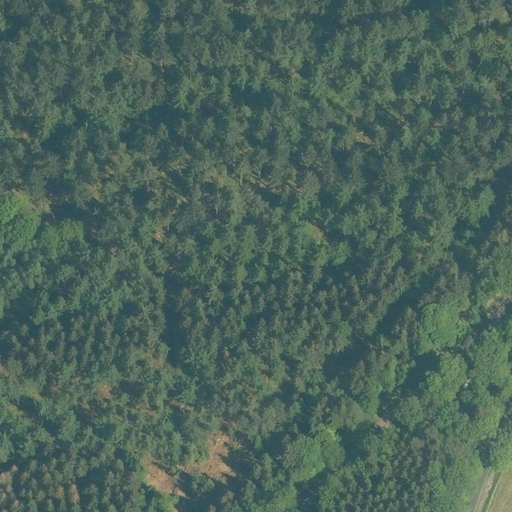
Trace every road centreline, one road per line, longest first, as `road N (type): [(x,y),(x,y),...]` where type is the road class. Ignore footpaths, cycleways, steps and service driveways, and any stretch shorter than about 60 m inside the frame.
road 1 (track): [(199,511),(480,238),(511,166)]
road 2 (tertiary): [(298,511),(511,300)]
road 3 (unclassified): [(470,511),(511,399)]
